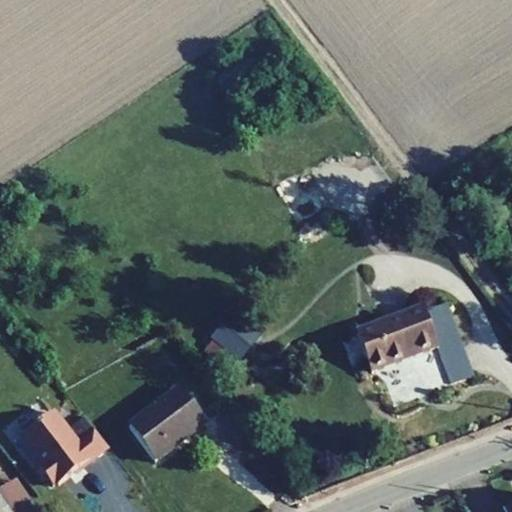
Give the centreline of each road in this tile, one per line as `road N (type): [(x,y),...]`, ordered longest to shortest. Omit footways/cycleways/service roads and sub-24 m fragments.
road 1 (track): [(511,307),(279,0)]
road 2 (residential): [(330,511),(511,442)]
